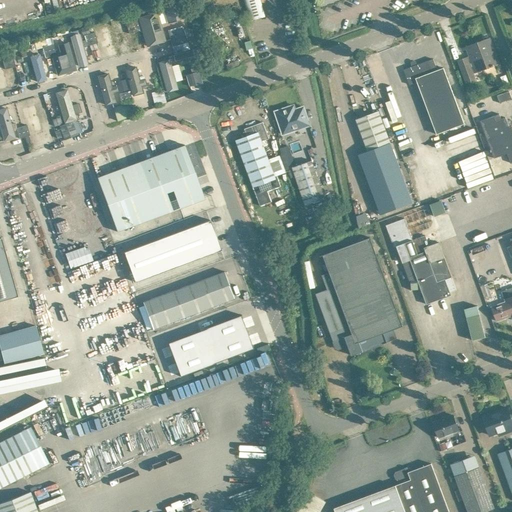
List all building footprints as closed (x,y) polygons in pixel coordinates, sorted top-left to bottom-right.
[(265,17),(260,0),(243,0),(250,21),(265,17)] [(165,5),(167,21),(185,18),(182,2),(165,5)] [(158,15),(140,20),(149,49),(166,44),(158,15)] [(126,18),(113,22),(123,58),(137,53),(126,18)] [(118,57),(110,28),(101,31),(104,43),(100,44),(102,51),(106,50),(109,60),(118,57)] [(254,46),(260,44),(256,35),(250,38),(254,46)] [(42,44),(54,41),(53,36),(41,39),(42,44)] [(82,37),(74,39),(82,69),(91,66),(82,37)] [(474,73),(499,64),(490,38),(461,48),(462,51),(466,49),(469,56),(457,60),(466,83),(476,79),(474,73)] [(55,61),(60,79),(78,74),(70,44),(59,47),(62,59),(55,61)] [(24,46),(18,47),(21,57),(27,56),(24,46)] [(5,51),(0,52),(0,59),(2,59),(5,69),(10,68),(14,67),(15,66),(12,56),(7,57),(5,51)] [(32,59),(40,85),(50,83),(42,56),(32,59)] [(197,70),(194,59),(186,62),(184,57),(179,59),(181,66),(186,64),(188,72),(197,70)] [(443,68),(437,70),(433,59),(404,70),(409,85),(417,82),(436,134),(464,124),(443,68)] [(169,95),(180,91),(171,61),(160,64),(169,95)] [(0,65),(0,92),(10,90),(3,65),(0,65)] [(16,68),(22,87),(28,85),(23,66),(16,68)] [(136,68),(125,72),(133,98),(144,94),(136,68)] [(107,108),(120,104),(110,74),(97,78),(107,108)] [(70,90),(56,95),(66,127),(81,122),(79,117),(85,115),(82,105),(76,106),(70,90)] [(500,103),(511,98),(511,97),(509,91),(497,95),(500,103)] [(124,117),(139,112),(137,105),(122,110),(124,117)] [(294,105),(286,108),(275,111),(283,134),(310,125),(303,107),(295,110),(294,105)] [(13,107),(0,110),(0,125),(5,142),(21,137),(13,107)] [(36,107),(22,112),(27,128),(34,126),(36,132),(43,130),(36,107)] [(378,111),(356,119),(359,129),(368,151),(358,155),(380,215),(413,202),(390,143),(382,120),(378,111)] [(511,161),(511,125),(509,127),(505,117),(501,119),(499,114),(481,121),(494,158),(507,153),(511,162),(511,161)] [(247,136),(236,140),(260,206),(272,202),(268,191),(280,186),(277,175),(275,176),(262,141),(269,139),(263,122),(244,129),(247,136)] [(54,132),(53,128),(25,137),(29,151),(38,148),(39,148),(58,141),(54,132)] [(117,232),(205,199),(184,145),(97,177),(117,232)] [(295,165),(291,153),(288,145),(280,148),(281,157),(285,169),(295,165)] [(293,169),(288,170),(290,178),(295,176),(305,206),(325,199),(312,160),(292,167),(293,169)] [(446,212),(441,200),(430,204),(435,216),(446,212)] [(405,218),(389,224),(396,246),(405,268),(408,277),(410,282),(417,279),(427,304),(451,295),(450,292),(456,290),(453,281),(439,242),(429,245),(426,235),(420,237),(412,240),(405,218)] [(210,220),(124,252),(135,282),(221,250),(210,220)] [(0,301),(18,296),(1,238),(0,237),(0,301)] [(328,289),(316,293),(330,332),(333,340),(336,349),(338,350),(348,346),(352,355),(380,345),(379,343),(383,342),(383,344),(387,342),(384,333),(403,326),(399,316),(370,238),(323,255),(326,264),(329,272),(323,274),(325,281),(328,289)] [(497,252),(489,254),(492,269),(500,267),(497,252)] [(153,329),(235,298),(225,271),(143,302),(153,329)] [(492,308),(493,312),(497,321),(511,315),(511,318),(511,297),(505,300),(506,303),(492,308)] [(464,309),(472,340),(485,337),(477,306),(464,309)] [(56,319),(54,313),(43,317),(46,323),(56,319)] [(242,315),(168,343),(180,376),(255,348),(242,315)] [(36,326),(0,335),(0,349),(4,364),(43,353),(36,326)] [(91,341),(95,352),(104,348),(101,338),(91,341)] [(0,373),(45,364),(44,357),(0,366),(0,373)] [(24,391),(31,390),(30,386),(0,391),(0,403),(16,401),(15,396),(24,395),(24,391)] [(0,430),(56,404),(53,397),(0,422),(0,430)] [(275,404),(273,421),(267,420),(264,451),(277,453),(283,405),(275,404)] [(511,422),(507,407),(483,416),(489,434),(498,431),(499,435),(511,430),(511,422)] [(459,430),(453,415),(433,422),(439,438),(459,430)] [(0,488),(49,463),(30,426),(0,441),(0,488)] [(319,511),(449,511),(423,439),(321,479),(326,500),(326,501),(319,511)] [(511,492),(511,447),(497,453),(511,492)] [(483,511),(495,508),(482,474),(478,465),(469,469),(466,460),(465,460),(459,462),(459,461),(451,464),(460,489),(455,491),(459,502),(464,500),(468,511),(483,511)] [(0,502),(0,511),(37,511),(30,491),(0,502)] [(308,492),(296,511),(319,511),(326,501),(308,492)]
